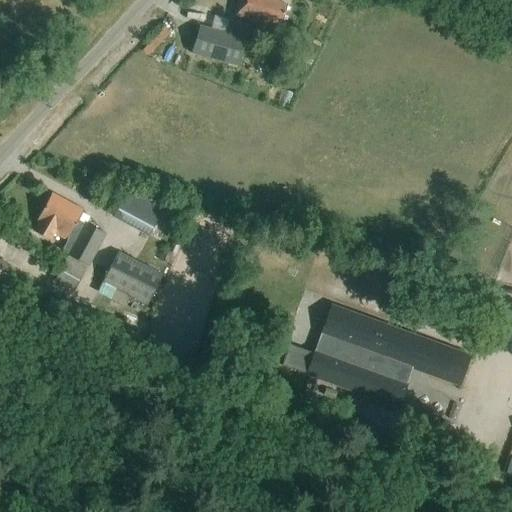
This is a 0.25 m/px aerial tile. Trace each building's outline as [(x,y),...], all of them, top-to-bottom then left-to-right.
[(282,21),(286,5),(278,2),(279,0),(238,0),(234,15),(269,25),(271,18),(282,21)] [(240,60),(246,38),(245,38),(248,27),(249,25),(230,20),(227,33),(222,32),(199,26),(192,54),(238,66),(240,60)] [(159,194),(154,203),(128,189),(115,214),(160,239),(170,222),(178,227),(188,210),(159,194)] [(53,234),(67,241),(62,251),(68,254),(55,280),(74,290),(105,234),(78,220),(83,210),(58,197),(56,201),(50,197),(37,221),(38,222),(33,231),(50,240),(53,234)] [(179,244),(170,240),(162,260),(171,263),(179,244)] [(102,283),(102,284),(98,292),(125,305),(129,297),(146,305),(161,276),(118,253),(102,283)] [(117,343),(125,321),(51,297),(44,318),(117,343)] [(459,385),(470,355),(331,305),(314,354),(289,345),(281,366),(306,375),(398,408),(407,384),(406,383),(411,368),(459,385)]
